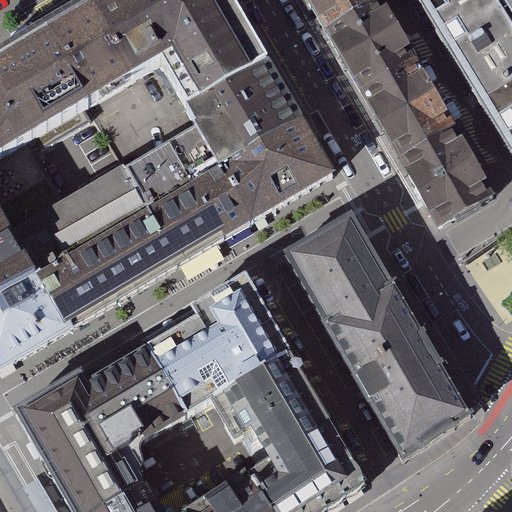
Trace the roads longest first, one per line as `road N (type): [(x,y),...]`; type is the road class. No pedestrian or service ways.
road 1 (residential): [(377,191),(0,407)]
road 2 (residential): [(511,201),(389,0)]
road 3 (residential): [(265,0),(377,191)]
road 4 (residential): [(425,264),(470,331),(511,371)]
